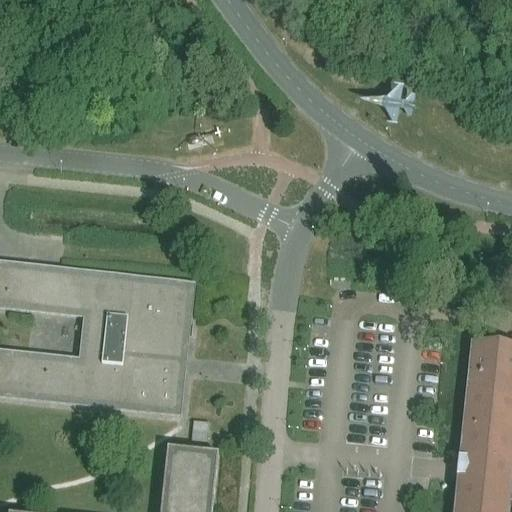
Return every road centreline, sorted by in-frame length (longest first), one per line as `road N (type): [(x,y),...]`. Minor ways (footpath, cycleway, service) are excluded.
road 1 (unclassified): [(0,154),(172,173),(300,230)]
road 2 (unclassified): [(300,230),(284,295),(267,511)]
road 3 (unclassified): [(228,0),(302,96),(358,143)]
road 4 (unclassified): [(358,143),(446,185),(511,204)]
